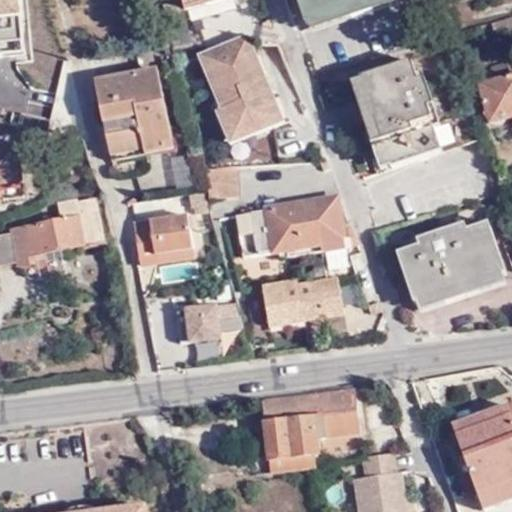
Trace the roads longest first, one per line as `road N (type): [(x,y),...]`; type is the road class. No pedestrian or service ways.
road 1 (tertiary): [(0,412),(511,345)]
road 2 (unknown): [(146,395),(140,276),(97,120)]
road 3 (unknown): [(97,120),(70,0)]
